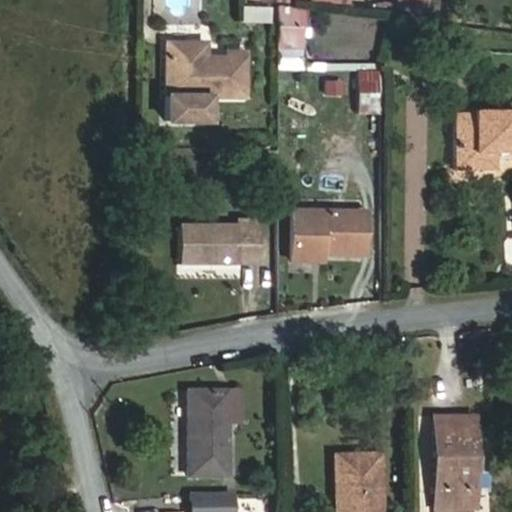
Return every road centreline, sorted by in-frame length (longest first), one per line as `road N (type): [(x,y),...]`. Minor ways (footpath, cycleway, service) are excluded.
road 1 (residential): [(72,369),(511,311)]
road 2 (residential): [(72,369),(86,394),(107,511)]
road 3 (residential): [(0,262),(72,369)]
